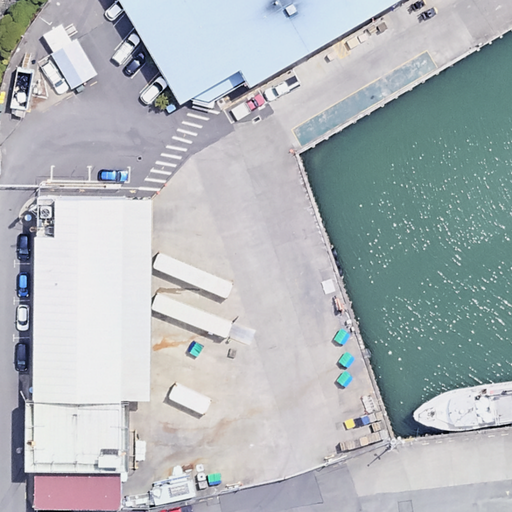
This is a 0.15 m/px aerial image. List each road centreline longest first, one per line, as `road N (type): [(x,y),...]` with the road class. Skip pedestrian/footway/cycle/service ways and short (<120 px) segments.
road 1 (unknown): [(0,226),(19,181),(61,147),(156,133),(261,137),(277,250),(332,433),(367,511)]
road 2 (residential): [(376,511),(511,492)]
